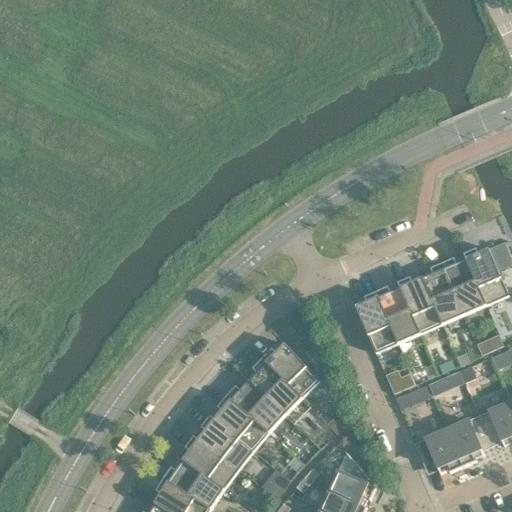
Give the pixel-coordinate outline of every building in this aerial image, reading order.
[(464,254),(485,304),(508,294),(499,272),(511,266),(511,261),(504,243),(478,255),(476,249),(464,254)] [(454,258),(442,264),(463,314),(485,304),(464,254),(463,254),(466,260),(456,264),(454,258)] [(432,275),(422,279),(441,323),(463,314),(442,264),(430,269),(432,275)] [(410,277),(398,283),(419,333),(441,323),(422,279),(412,283),(410,277)] [(388,287),(376,292),(397,342),(419,333),(398,283),(397,283),(399,289),(390,293),(388,287)] [(397,342),(376,292),(364,297),(366,303),(355,308),(374,352),(397,342)] [(493,344),(496,351),(504,348),(500,341),(493,344)] [(272,349),(262,359),(300,398),(318,380),(285,345),(276,354),(272,349)] [(493,358),(497,367),(506,363),(502,354),(493,358)] [(458,359),(461,366),(469,363),(466,356),(458,359)] [(256,373),(248,382),(283,415),(300,398),(262,359),(252,369),(256,373)] [(440,367),(443,374),(454,369),(451,362),(440,367)] [(460,372),(465,383),(476,379),(471,368),(460,372)] [(448,378),(451,384),(461,380),(458,374),(448,378)] [(422,375),(412,379),(415,387),(425,382),(422,375)] [(415,387),(412,379),(402,383),(405,391),(415,387)] [(433,395),(434,398),(446,392),(445,390),(442,383),(441,380),(434,384),(429,386),(433,395)] [(235,386),(226,397),(267,433),(283,415),(248,382),(240,390),(235,386)] [(418,391),(420,398),(430,393),(428,387),(418,391)] [(407,395),(396,400),(400,410),(401,412),(413,407),(412,405),(410,400),(407,395)] [(210,416),(209,416),(251,451),(267,433),(226,397),(217,407),(222,411),(215,420),(210,416)] [(489,413),(479,417),(489,441),(500,437),(504,448),(506,447),(505,447),(511,444),(511,405),(511,403),(489,413)] [(327,424),(337,434),(338,433),(349,425),(342,409),(327,424)] [(193,436),(193,437),(236,470),(251,451),(209,416),(200,428),(205,431),(199,440),(193,436)] [(469,421),(447,431),(463,469),(477,463),(476,462),(475,460),(483,457),(484,457),(479,446),(489,441),(479,417),(469,422),(469,421)] [(463,469),(447,431),(425,440),(415,445),(425,469),(436,464),(441,475),(442,475),(449,471),(450,473),(450,474),(463,469)] [(190,452),(183,461),(222,489),(236,470),(193,437),(185,448),(190,452)] [(171,468),(163,479),(208,509),(222,489),(183,461),(176,471),(171,468)] [(338,472),(329,493),(367,510),(367,509),(364,508),(368,500),(370,502),(376,489),(365,484),(367,479),(368,480),(369,479),(355,463),(354,464),(355,465),(349,477),(338,472)] [(312,470),(304,480),(310,485),(319,475),(312,470)] [(161,495),(154,505),(166,511),(206,511),(208,509),(163,479),(155,491),(161,495)] [(310,485),(304,480),(297,488),(303,494),(310,485)] [(329,493),(320,511),(365,511),(367,510),(329,493)]
